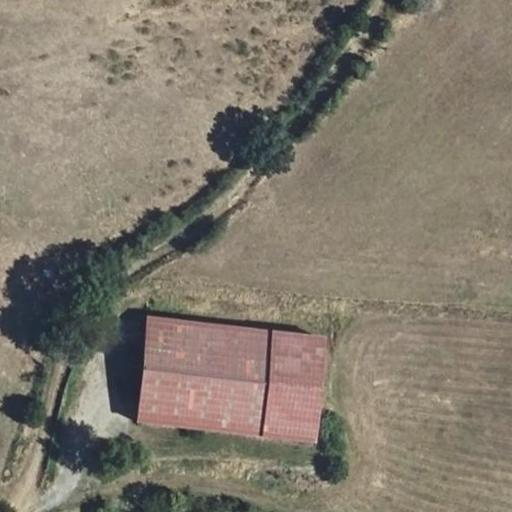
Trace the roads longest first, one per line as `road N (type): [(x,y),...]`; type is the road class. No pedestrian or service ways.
road 1 (track): [(21,508),(49,409),(80,336),(122,269),(177,241),(234,197),(328,86),(383,0)]
road 2 (track): [(106,374),(82,410),(62,491),(21,508)]
